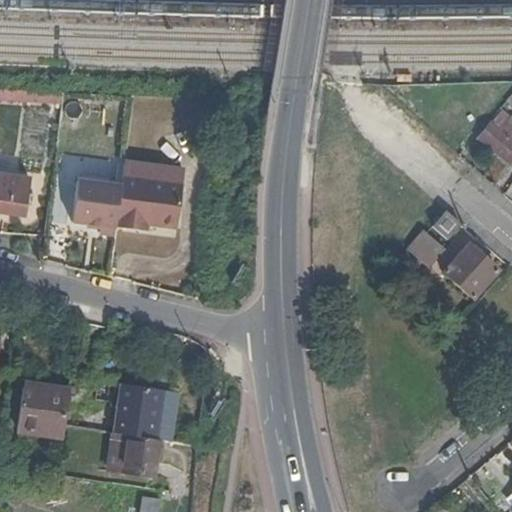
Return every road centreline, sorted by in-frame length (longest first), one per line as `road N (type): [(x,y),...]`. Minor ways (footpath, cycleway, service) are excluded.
road 1 (primary): [(284,340),(285,150),(307,0)]
road 2 (residential): [(0,271),(284,340)]
road 3 (residential): [(363,108),(511,238)]
road 4 (primary): [(324,511),(284,340)]
road 5 (primary): [(284,340),(282,456),(294,511)]
road 6 (residential): [(405,494),(511,407)]
